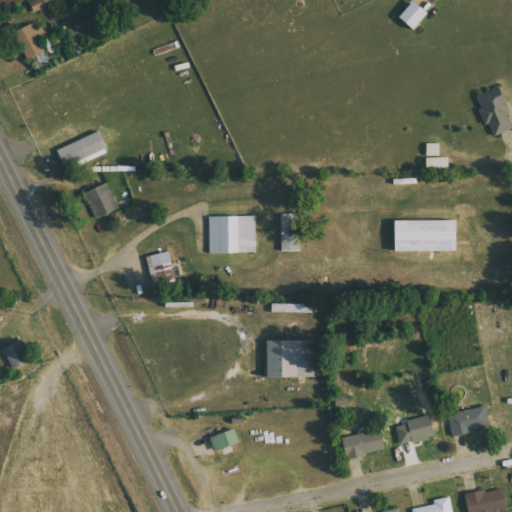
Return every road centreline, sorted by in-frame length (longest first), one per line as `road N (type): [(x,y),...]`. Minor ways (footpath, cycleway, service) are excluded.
road 1 (primary): [(178,511),(0,155)]
road 2 (residential): [(245,511),(511,454)]
